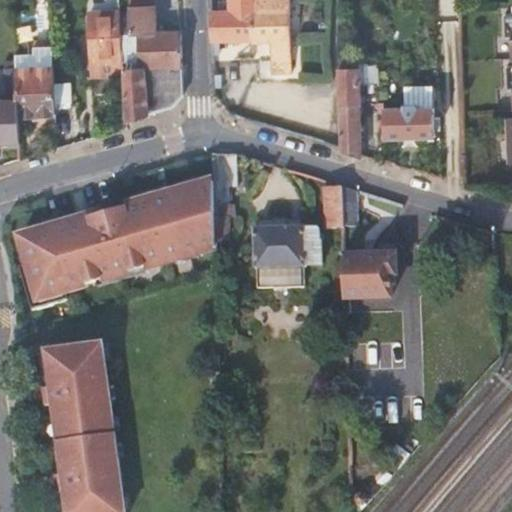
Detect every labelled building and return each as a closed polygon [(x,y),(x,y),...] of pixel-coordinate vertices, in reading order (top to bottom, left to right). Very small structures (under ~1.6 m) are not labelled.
[(116,39),(120,38),(120,36),(120,31),(118,0),(107,0),(107,8),(93,9),(93,14),(87,15),(90,79),(117,79),(116,39)] [(173,108),(184,96),(182,39),(182,33),(158,33),(156,0),(129,0),(130,36),(139,36),(140,67),(142,67),(149,116),(173,108)] [(277,74),(292,74),(290,10),(255,11),(255,0),(231,0),(232,14),(211,14),(211,40),(254,40),(255,43),(271,43),(272,62),(277,62),(277,74)] [(35,56),(17,56),(18,69),(18,85),(19,102),(19,117),(56,115),(53,47),(48,47),(48,43),(35,44),(35,56)] [(124,123),(149,116),(142,67),(140,67),(134,67),(132,46),(120,47),(124,123)] [(8,85),(18,85),(18,69),(0,69),(0,75),(8,75),(8,85)] [(360,70),(339,70),(341,150),(342,153),(351,155),(360,158),(360,156),(359,106),(360,104),(360,70)] [(434,104),(432,73),(405,74),(406,95),(383,96),(383,109),(384,140),(435,138),(435,130),(440,130),(439,103),(434,104)] [(8,85),(8,102),(19,102),(18,85),(8,85)] [(0,102),(0,141),(20,141),(19,117),(19,102),(8,102),(0,102)] [(217,219),(230,219),(235,218),(235,206),(230,205),(230,189),(238,189),(238,156),(216,155),(216,181),(217,208),(217,219)] [(78,219),(21,236),(30,264),(20,267),(32,310),(68,300),(65,291),(111,277),(110,273),(129,267),(131,272),(218,246),(218,244),(218,243),(217,219),(217,208),(216,181),(180,192),(181,196),(159,202),(158,198),(105,214),(107,221),(93,225),(91,218),(91,216),(78,219)] [(324,188),(326,230),(345,229),(345,227),(343,188),(324,188)] [(358,226),(356,192),(343,188),(345,227),(358,226)] [(105,214),(91,218),(93,225),(107,221),(105,214)] [(231,243),(230,219),(217,219),(218,243),(231,243)] [(273,219),(273,227),(290,227),(289,219),(273,219)] [(255,228),(256,242),(256,268),(259,268),(260,287),(305,286),(305,267),(307,267),(307,263),(323,263),(323,243),(321,241),(320,230),(318,227),(306,228),(305,226),(290,227),(273,227),(255,228)] [(475,245),(495,246),(494,234),(478,229),(475,245)] [(381,256),(346,257),(344,257),(346,299),(346,300),(394,298),(393,276),(397,275),(396,248),(381,248),(381,256)] [(510,281),(500,282),(502,310),(511,309),(510,281)] [(511,312),(500,314),(502,336),(511,335),(511,312)] [(125,511),(103,343),(46,351),(51,388),(45,389),(46,406),(53,405),(62,475),(56,476),(58,493),(65,492),(67,511),(125,511)]
